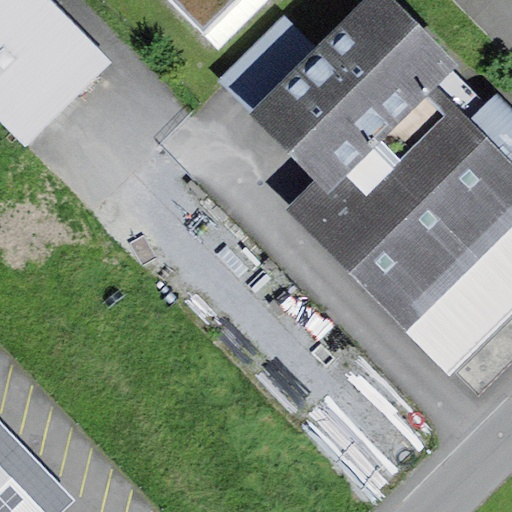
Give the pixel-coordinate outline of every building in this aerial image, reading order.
[(0,0),(0,117),(30,148),(116,62),(53,0),(0,0)] [(169,0),(203,34),(237,0),(169,0)] [(388,0),(372,0),(256,117),(320,180),(290,210),(410,329),(511,228),(511,161),(472,121),(463,111),(481,93),(388,0)] [(511,108),(499,95),(472,121),(511,161),(511,108)] [(511,228),(410,329),(454,374),(511,317),(511,228)] [(69,511),(0,441),(0,480),(31,511),(69,511)] [(0,511),(31,511),(0,480),(0,511)]
